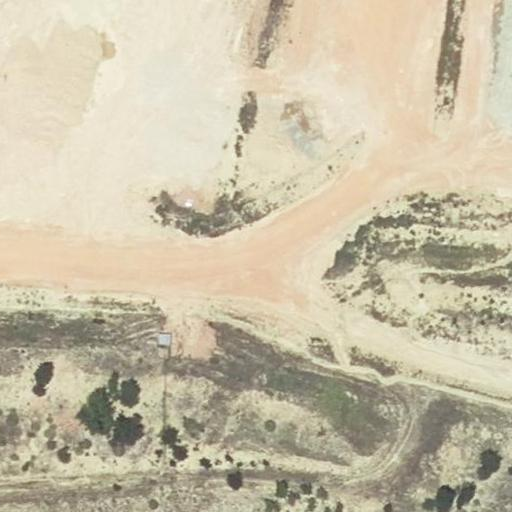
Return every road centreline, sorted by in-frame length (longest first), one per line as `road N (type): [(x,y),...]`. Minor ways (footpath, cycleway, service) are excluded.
road 1 (track): [(0,275),(429,384),(402,454),(353,481),(240,466),(0,487)]
road 2 (track): [(0,273),(511,240)]
